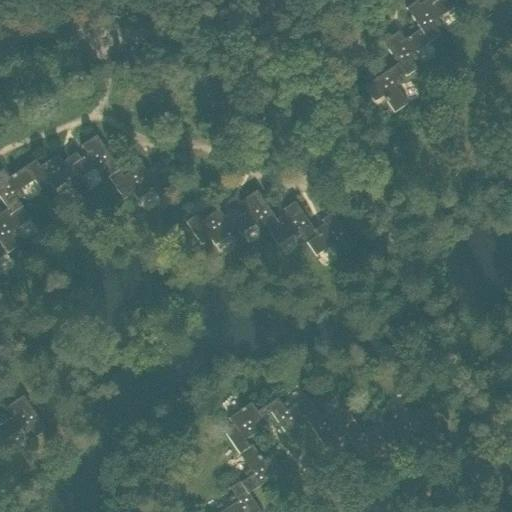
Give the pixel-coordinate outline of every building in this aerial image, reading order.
[(405,9),(419,30),(429,44),(439,36),(431,23),(451,10),(444,0),(433,0),(421,8),(419,5),(416,1),(405,9)] [(426,0),(419,5),(421,8),(433,0),(426,0)] [(382,42),(397,64),(405,76),(416,69),(408,57),(429,44),(419,30),(404,40),(398,32),(382,42)] [(405,76),(397,64),(363,87),(374,103),(382,98),(393,114),(406,105),(393,85),(405,76)] [(86,155),(80,159),(69,166),(76,176),(79,181),(95,170),(103,182),(107,179),(120,171),(96,136),(80,146),(86,155)] [(35,160),(24,168),(33,181),(40,191),(49,185),(54,191),(76,176),(69,166),(80,159),(76,153),(62,162),(57,154),(39,167),(35,160)] [(123,176),(120,171),(107,179),(122,201),(132,194),(137,200),(160,185),(154,176),(164,169),(159,162),(146,172),(141,164),(123,176)] [(0,171),(0,198),(7,209),(13,217),(23,210),(13,196),(33,181),(24,168),(9,178),(3,169),(0,171)] [(264,226),(268,232),(289,218),(285,213),(276,220),(256,191),(241,201),(246,210),(240,214),(229,221),(236,231),(240,236),(258,223),(261,228),(264,226)] [(298,233),(304,242),(325,227),(323,224),(314,231),(294,202),(283,209),(285,213),(289,218),(268,232),(267,233),(277,247),(298,233)] [(214,247),(236,231),(229,221),(240,214),(236,208),(223,217),(218,210),(200,222),(195,215),(185,222),(201,246),(209,240),(214,247)] [(0,243),(7,254),(16,247),(8,235),(30,220),(23,210),(13,217),(7,209),(0,213),(0,243)] [(325,227),(304,242),(315,258),(336,244),(344,256),(356,248),(332,213),(321,220),(323,224),(325,227)] [(13,415),(7,419),(0,423),(0,433),(3,437),(5,441),(26,427),(34,439),(46,431),(23,396),(7,406),(13,415)] [(277,399),(265,407),(269,413),(288,441),(300,433),(297,430),(294,426),(315,411),(306,397),(285,411),(277,399)] [(222,432),(237,455),(248,447),(244,441),(262,429),(257,422),(269,413),(265,407),(256,413),(250,404),(227,420),(231,426),(222,432)] [(323,422),(315,411),(294,426),(297,430),(307,424),(326,452),(337,444),(335,440),(332,436),(353,422),(343,408),(323,422)] [(407,408),(384,423),(391,433),(380,440),(384,446),(398,436),(402,443),(420,431),(425,438),(436,431),(420,408),(411,414),(407,408)] [(360,433),(353,422),(332,436),(335,440),(345,434),(364,463),(379,452),(374,444),(380,440),(391,433),(384,423),(381,419),(360,433)] [(251,475),(239,483),(247,495),(281,472),(270,456),(263,461),(252,445),(248,447),(237,455),(251,475)] [(236,502),(220,511),(259,511),(247,495),(239,483),(238,482),(228,489),(236,502)]
